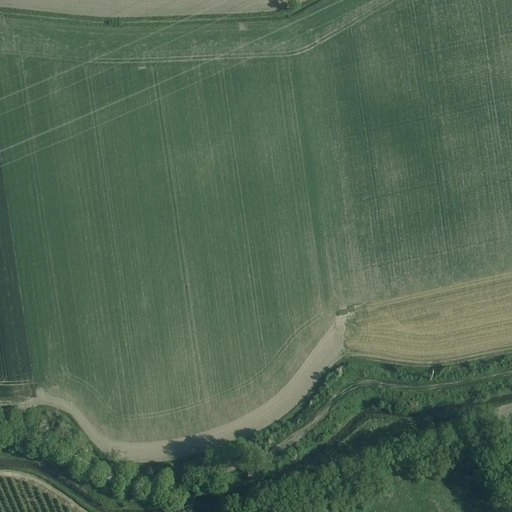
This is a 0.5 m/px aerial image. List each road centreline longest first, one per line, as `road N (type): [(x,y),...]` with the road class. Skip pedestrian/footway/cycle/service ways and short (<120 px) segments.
road 1 (track): [(511,362),(350,399),(316,435),(226,478),(159,490)]
road 2 (track): [(159,490),(121,481),(33,435),(0,430)]
